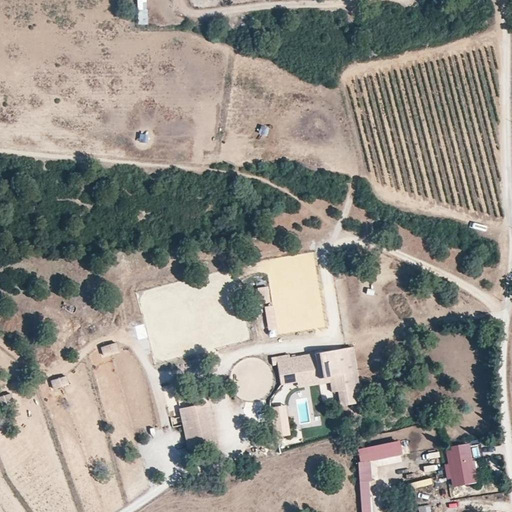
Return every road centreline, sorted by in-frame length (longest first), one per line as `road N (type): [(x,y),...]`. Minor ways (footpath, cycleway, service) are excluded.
road 1 (unknown): [(130,511),(164,483),(168,466),(168,433),(151,381),(503,307)]
road 2 (track): [(511,422),(502,340),(504,0)]
road 3 (track): [(348,0),(192,13)]
